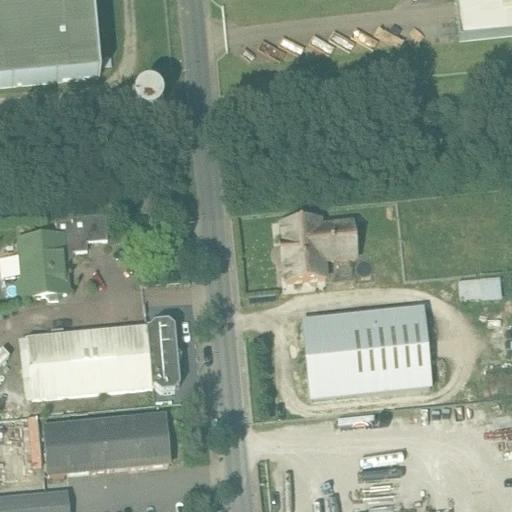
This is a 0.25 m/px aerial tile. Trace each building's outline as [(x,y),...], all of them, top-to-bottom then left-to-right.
[(0,0),(0,89),(99,81),(98,73),(97,73),(90,0),(0,0)] [(511,0),(453,0),(459,43),(511,37),(511,0)] [(162,90),(136,87),(133,110),(160,113),(162,90)] [(83,236),(61,238),(64,265),(68,265),(72,259),(72,256),(87,254),(86,245),(107,243),(105,218),(82,220),(83,236)] [(320,223),(280,227),(282,246),(279,246),(281,266),(284,266),(286,285),(325,281),(324,264),(332,264),(329,228),(320,229),(320,223)] [(352,226),(329,228),(332,264),(356,261),(352,226)] [(39,241),(20,242),(21,258),(3,260),(5,280),(23,279),(23,281),(19,287),(20,296),(25,301),(46,299),(50,304),(58,303),(62,297),(67,297),(64,265),(61,238),(60,238),(60,239),(49,240),(43,235),(39,241)] [(498,282),(482,284),(484,300),(500,299),(498,282)] [(477,284),(460,285),(461,294),(462,302),(478,301),(477,284)] [(422,311),(302,324),(311,404),(430,392),(422,311)] [(174,331),(168,326),(165,325),(161,322),(157,326),(154,327),(148,332),(147,332),(153,391),(155,391),(161,396),(174,395),(179,389),(177,364),(181,359),(176,355),(174,331)] [(147,332),(26,343),(32,403),(153,391),(147,332)] [(164,420),(132,423),(137,471),(169,468),(164,420)] [(132,423),(43,432),(48,479),(137,471),(132,423)] [(68,511),(67,495),(0,501),(0,511),(68,511)]
